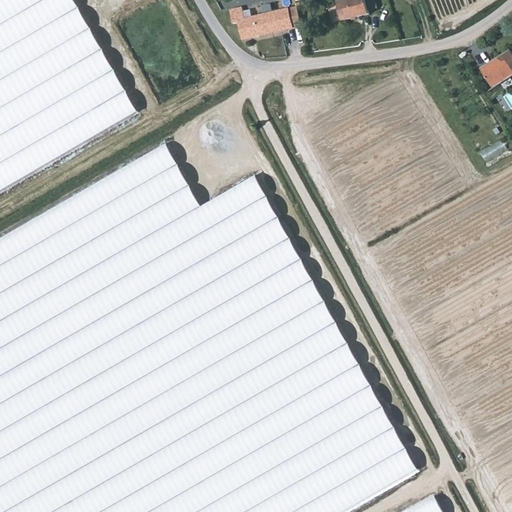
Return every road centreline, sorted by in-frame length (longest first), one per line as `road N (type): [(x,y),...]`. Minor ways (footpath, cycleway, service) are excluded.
road 1 (track): [(241,76),(475,511)]
road 2 (unclassified): [(198,0),(241,76),(456,36),(511,0)]
